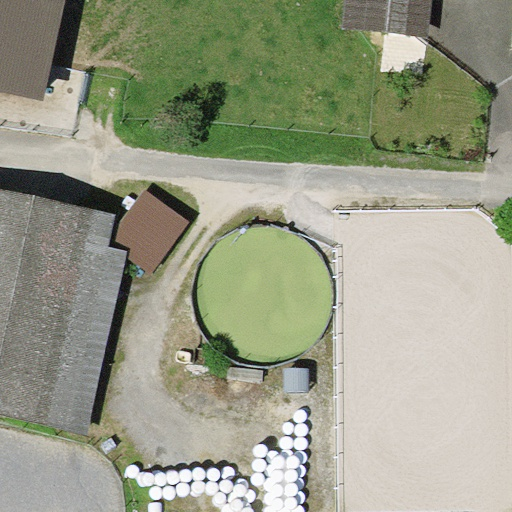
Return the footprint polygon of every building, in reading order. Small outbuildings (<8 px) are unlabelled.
[(63,0),(0,0),(0,87),(43,97),(63,0)] [(344,0),(341,28),(424,37),(428,0),(344,0)] [(115,213),(0,188),(0,413),(87,432),(125,256),(127,250),(108,246),(112,227),(115,213)] [(189,221),(146,190),(112,227),(108,246),(127,250),(125,256),(152,273),(189,221)] [(324,331),(333,297),(324,262),(298,236),(263,227),(228,237),(203,262),(194,297),(203,332),(229,357),(264,366),(298,357),(324,331)]
